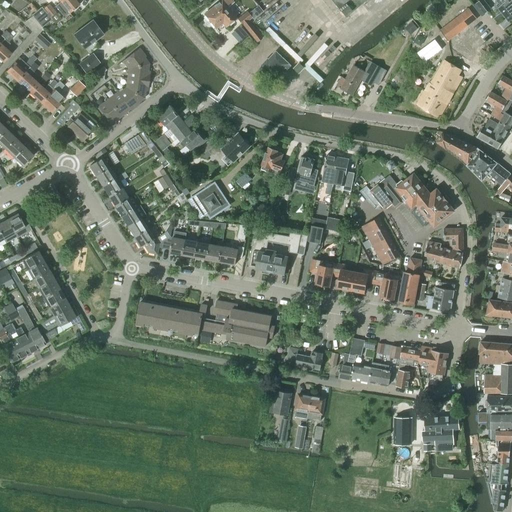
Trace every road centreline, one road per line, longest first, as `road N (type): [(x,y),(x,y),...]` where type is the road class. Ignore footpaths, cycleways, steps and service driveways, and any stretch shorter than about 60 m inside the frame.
road 1 (residential): [(456,328),(447,388),(438,395),(113,337)]
road 2 (residential): [(455,131),(322,109),(243,84),(162,0)]
road 3 (residential): [(456,328),(129,269)]
road 4 (residential): [(464,215),(449,187),(415,163),(270,131),(223,112),(181,82)]
road 5 (residential): [(67,167),(181,82)]
road 6 (residential): [(0,388),(98,337),(113,337)]
road 7 (residential): [(362,210),(382,212),(406,241),(464,215)]
